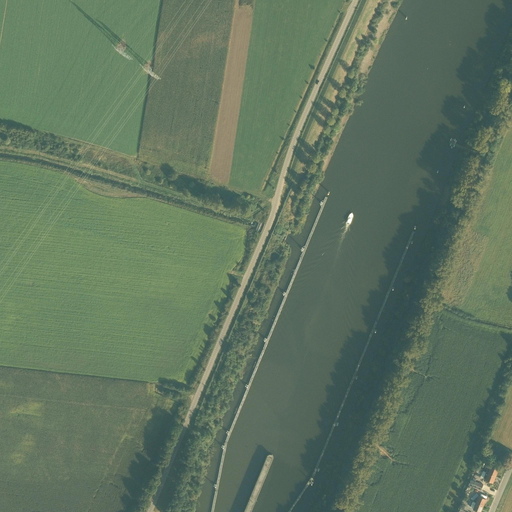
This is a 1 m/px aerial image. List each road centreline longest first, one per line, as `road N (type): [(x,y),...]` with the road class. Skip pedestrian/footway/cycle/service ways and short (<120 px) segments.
road 1 (residential): [(149,511),(355,0)]
road 2 (track): [(341,511),(511,96)]
